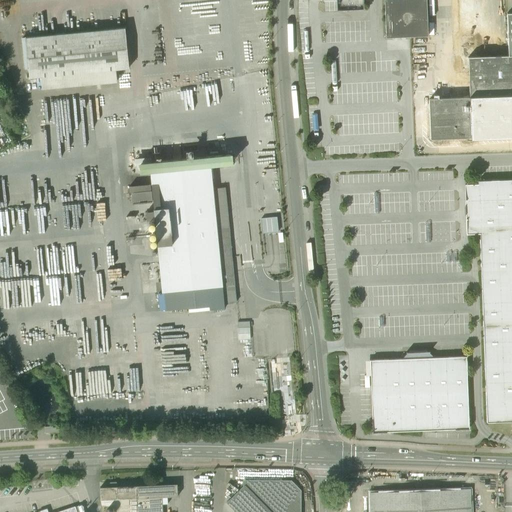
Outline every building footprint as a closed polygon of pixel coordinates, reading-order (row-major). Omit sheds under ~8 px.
[(426,0),(384,0),(386,37),(428,36),(426,0)] [(125,28),(25,38),(29,77),(41,76),(115,69),(129,68),(125,28)] [(511,55),(509,55),(468,57),(468,72),(468,84),(469,98),(470,138),(471,139),(511,137),(511,55)] [(468,57),(455,57),(455,73),(468,72),(468,57)] [(115,69),(41,76),(42,89),(116,82),(115,69)] [(468,84),(438,85),(439,99),(469,98),(468,84)] [(439,99),(429,99),(430,139),(470,138),(469,98),(439,99)] [(232,154),(221,155),(222,164),(233,163),(232,154)] [(221,155),(160,161),(162,171),(150,173),(162,292),(164,292),(208,288),(208,291),(223,290),(223,287),(235,285),(229,236),(217,237),(212,188),(210,165),(222,164),(221,155)] [(149,162),(139,163),(140,172),(150,171),(149,162)] [(511,179),(478,181),(478,185),(465,185),(466,210),(467,234),(480,234),(487,423),(511,421),(511,179)] [(224,187),(212,188),(217,237),(229,236),(224,187)] [(151,191),(132,193),(133,203),(152,201),(151,191)] [(262,233),(278,232),(277,217),(261,218),(262,233)] [(208,288),(164,292),(166,311),(209,306),(209,310),(224,308),(224,304),(236,302),(235,285),(223,287),(223,290),(208,291),(208,288)] [(434,357),(426,350),(409,351),(402,358),(370,360),(372,432),(469,429),(466,356),(434,357)] [(131,381),(131,390),(140,390),(139,380),(131,381)] [(291,481),(244,481),(244,484),(271,511),(299,511),(300,490),(291,481)] [(176,483),(136,485),(136,497),(162,496),(177,495),(176,483)] [(271,511),(244,484),(227,501),(237,511),(271,511)] [(136,485),(100,487),(101,499),(114,499),(136,497),(136,485)] [(470,511),(470,488),(370,492),(370,511),(470,511)] [(162,511),(162,496),(136,497),(137,511),(162,511)] [(137,511),(136,497),(114,499),(115,511),(137,511)]
